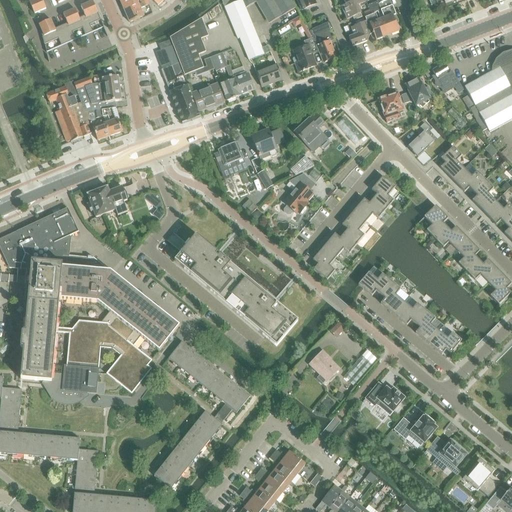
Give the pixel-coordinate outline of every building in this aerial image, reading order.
[(41,0),(27,0),(34,14),(46,9),(41,0)] [(119,0),(124,11),(138,5),(135,0),(119,0)] [(224,7),(237,39),(239,38),(248,61),(264,55),(262,49),(245,8),(258,1),(271,23),(295,9),(290,0),(241,0),(242,0),(224,7)] [(296,0),(301,11),(316,4),(314,0),(296,0)] [(365,3),(363,0),(359,0),(346,5),(341,7),(347,20),(353,18),(354,21),(361,18),(357,6),(365,3)] [(378,4),(388,1),(387,0),(369,0),(374,9),(379,7),(378,4)] [(446,9),(456,6),(453,0),(433,0),(436,8),(442,5),(443,6),(445,5),(446,9)] [(92,2),(81,7),(85,16),(79,19),(83,28),(86,35),(93,32),(90,25),(101,21),(92,2)] [(143,16),(138,5),(124,11),(129,22),(143,16)] [(384,18),(380,20),(386,35),(390,33),(391,35),(398,32),(395,23),(397,22),(391,7),(381,10),(384,18)] [(83,28),(79,19),(75,10),(63,15),(67,24),(61,27),(68,43),(75,40),(72,33),(83,28)] [(365,19),(366,21),(368,25),(367,25),(371,35),(372,40),(375,39),(375,41),(384,38),(383,36),(386,35),(380,20),(377,21),(375,15),(365,19)] [(169,39),(169,40),(183,76),(194,71),(202,68),(198,55),(205,53),(200,40),(207,37),(201,19),(169,39)] [(68,43),(61,27),(55,29),(50,20),(39,25),(44,45),(58,39),(61,46),(68,43)] [(367,36),(371,35),(367,25),(368,25),(366,21),(350,28),(352,32),(355,30),(357,34),(348,37),(352,47),(366,42),(366,40),(367,36)] [(309,32),(313,38),(315,43),(316,47),(318,51),(323,63),(336,58),(329,42),(331,41),(327,32),(331,31),(328,23),(312,30),(312,31),(309,32)] [(287,24),(277,30),(280,35),(290,29),(287,24)] [(311,54),(318,51),(316,47),(315,43),(313,38),(304,42),(305,47),(293,51),(297,63),(294,64),(297,72),(316,66),(311,54)] [(198,112),(191,95),(183,76),(169,40),(158,45),(160,51),(155,53),(162,70),(161,71),(182,125),(200,118),(198,112)] [(268,46),(262,49),(264,55),(270,53),(268,46)] [(511,51),(508,52),(505,53),(503,54),(500,55),(498,57),(496,59),(494,62),(493,64),(492,67),(492,70),(491,72),(464,87),(475,107),(469,110),(482,132),(487,129),(489,133),(511,120),(511,51)] [(210,58),(214,69),(214,70),(215,72),(221,69),(227,67),(222,54),(210,58)] [(206,67),(202,68),(194,71),(196,75),(214,69),(210,58),(204,61),(206,67)] [(435,75),(432,77),(435,82),(434,84),(436,88),(439,88),(439,89),(440,88),(444,95),(454,88),(458,94),(464,90),(461,86),(451,71),(449,72),(444,64),(432,71),(435,75)] [(261,88),(282,80),(276,66),(256,73),(261,88)] [(235,80),(234,80),(240,96),(254,90),(248,74),(245,75),(243,67),(232,71),(235,80)] [(76,91),(78,96),(81,103),(85,113),(88,113),(102,111),(116,109),(115,102),(121,101),(119,86),(121,86),(121,81),(119,82),(118,77),(102,79),(102,76),(93,77),(94,85),(92,85),(76,91)] [(240,97),(240,96),(234,80),(231,81),(229,76),(221,79),(223,84),(220,85),(226,102),(240,97)] [(89,78),(74,84),(76,91),(92,85),(89,78)] [(418,78),(405,85),(416,107),(420,104),(422,107),(428,101),(428,100),(430,99),(428,95),(431,93),(428,87),(424,89),(418,78)] [(65,88),(46,95),(49,104),(56,101),(59,111),(56,113),(65,136),(68,143),(71,141),(72,142),(90,135),(87,126),(91,125),(92,124),(88,113),(85,113),(81,103),(77,105),(74,97),(78,96),(76,91),(74,84),(73,82),(64,85),(65,88)] [(218,85),(191,95),(198,112),(224,103),(218,85)] [(379,99),(378,99),(384,117),(386,123),(399,119),(397,112),(403,110),(398,93),(387,97),(386,96),(385,97),(384,96),(379,97),(379,99)] [(413,101),(409,93),(401,96),(404,104),(413,101)] [(468,97),(462,100),(469,110),(474,106),(468,97)] [(452,108),(448,113),(458,123),(454,126),(459,131),(467,123),(452,108)] [(110,123),(105,124),(109,137),(122,133),(117,120),(119,119),(116,109),(102,111),(103,117),(108,117),(110,123)] [(102,111),(88,113),(92,124),(91,125),(93,129),(96,128),(96,120),(103,117),(102,111)] [(309,120),(305,124),(318,137),(321,134),(317,129),(324,123),(315,114),(309,120)] [(355,145),(364,137),(345,117),(336,125),(355,145)] [(405,123),(393,134),(397,139),(409,127),(405,123)] [(421,135),(408,147),(418,157),(434,142),(425,132),(429,128),(425,123),(416,131),(421,135)] [(96,128),(93,129),(97,141),(109,137),(105,124),(96,128)] [(312,152),(322,142),(318,137),(305,124),(301,127),(297,126),(294,129),(295,134),(312,152)] [(261,134),(251,138),(260,161),(270,157),(272,158),(276,157),(277,154),(275,150),(276,150),(275,147),(285,142),(281,131),(280,129),(280,130),(270,134),(268,131),(267,131),(265,130),(262,132),(261,134)] [(471,129),(466,135),(470,140),(476,135),(471,129)] [(238,161),(243,159),(237,143),(218,150),(219,153),(214,155),(220,172),(239,165),(238,161)] [(445,164),(440,169),(452,181),(464,170),(456,162),(461,156),(453,148),(441,160),(445,164)] [(350,149),(345,154),(351,160),(356,155),(350,149)] [(305,157),(295,166),(301,173),(314,167),(305,157)] [(313,170),(309,176),(317,183),(322,177),(313,170)] [(464,170),(452,181),(464,193),(469,189),(473,193),(485,181),(477,172),(471,177),(464,170)] [(266,190),(273,186),(264,171),(257,175),(266,190)] [(295,187),(282,203),(287,207),(284,210),(284,212),(287,215),(290,215),(293,212),(296,214),(297,213),(299,215),(308,205),(306,203),(313,195),(309,192),(315,185),(302,174),(288,181),(295,187)] [(373,200),(386,211),(393,202),(387,197),(395,188),(382,177),(371,191),(376,195),(373,200)] [(477,197),(472,201),(484,214),(496,203),(488,194),(493,189),(485,181),(473,193),(477,197)] [(506,183),(502,188),(506,192),(510,187),(506,183)] [(107,188),(96,192),(104,215),(116,211),(118,216),(127,213),(123,203),(126,201),(121,188),(108,192),(107,188)] [(96,192),(86,195),(89,203),(87,204),(90,213),(93,212),(95,219),(104,215),(96,192)] [(143,199),(157,210),(152,216),(159,221),(164,216),(164,214),(160,211),(163,207),(159,196),(150,194),(146,195),(143,199)] [(249,200),(240,209),(249,217),(257,208),(249,200)] [(353,213),(365,223),(372,215),(378,220),(386,211),(373,200),(369,204),(364,200),(353,213)] [(496,203),(484,214),(495,226),(500,221),(505,226),(511,219),(511,208),(508,205),(503,210),(496,203)] [(424,218),(437,239),(447,228),(443,224),(448,219),(435,207),(424,218)] [(111,273),(94,259),(69,257),(71,240),(69,237),(78,233),(68,209),(0,240),(0,249),(9,269),(18,270),(17,276),(17,277),(17,283),(16,284),(29,285),(25,332),(23,332),(22,333),(20,347),(21,349),(23,349),(20,380),(48,383),(47,385),(47,390),(47,393),(51,401),(58,405),(65,407),(73,406),(77,405),(80,404),(84,401),(88,398),(89,395),(96,395),(100,348),(112,349),(121,356),(106,375),(131,395),(151,370),(147,367),(152,362),(133,347),(140,338),(159,353),(179,327),(147,302),(142,298),(111,273)] [(255,212),(251,217),(256,222),(260,217),(260,216),(256,213),(255,212)] [(358,232),(365,223),(353,213),(342,226),(347,230),(343,235),(356,245),(364,236),(358,232)] [(447,228),(437,239),(443,248),(448,243),(456,251),(468,240),(456,228),(451,232),(447,228)] [(354,249),(356,245),(343,235),(340,239),(334,235),(323,248),(324,249),(336,258),(343,250),(349,255),(354,249)] [(195,236),(174,261),(276,347),(297,322),(195,236)] [(458,264),(467,273),(468,272),(479,261),(474,257),(479,252),(468,240),(456,251),(463,259),(458,264)] [(329,267),(336,258),(324,249),(313,262),(318,266),(315,270),(327,281),(327,280),(330,277),(334,272),(329,267)] [(481,275),(489,283),(500,273),(488,261),(484,266),(479,261),(468,272),(476,280),(481,275)] [(376,292),(380,295),(389,284),(368,273),(358,286),(371,297),(376,292)] [(500,273),(488,284),(495,292),(490,297),(498,306),(511,294),(506,289),(511,285),(500,273)] [(389,284),(380,295),(385,299),(380,304),(393,315),(404,303),(395,296),(400,290),(389,284)] [(404,303),(393,315),(406,326),(411,321),(415,325),(426,312),(417,304),(412,310),(404,303)] [(426,312),(415,325),(419,328),(415,334),(428,345),(439,332),(430,325),(435,319),(426,312)] [(336,339),(344,330),(338,324),(329,332),(336,339)] [(439,332),(428,345),(441,356),(446,350),(450,354),(461,341),(452,333),(447,339),(439,332)] [(236,414),(250,397),(182,343),(168,359),(225,405),(218,413),(225,419),(232,411),(236,414)] [(352,363),(354,365),(343,378),(352,386),(376,358),(367,350),(361,356),(360,355),(352,363)] [(309,365),(319,375),(317,378),(322,384),(325,381),(326,382),(339,370),(330,361),(331,360),(322,351),(309,365)] [(0,428),(18,430),(21,390),(2,389),(3,378),(0,377),(0,399),(0,401),(0,428)] [(393,412),(394,413),(399,407),(398,406),(404,399),(403,398),(404,397),(397,391),(396,392),(393,390),(391,393),(386,389),(385,390),(378,384),(365,399),(374,407),(376,405),(389,416),(393,412)] [(338,393),(335,399),(341,402),(344,395),(338,393)] [(351,417),(356,422),(361,416),(355,411),(351,417)] [(215,435),(222,426),(205,412),(154,476),(170,490),(213,436),(215,435)] [(414,429),(403,420),(394,431),(405,440),(408,437),(420,447),(424,443),(436,429),(432,426),(433,425),(432,424),(434,422),(427,417),(426,419),(425,417),(424,419),(423,418),(418,424),(418,423),(414,428),(414,429)] [(94,492),(98,452),(79,450),(80,440),(0,432),(0,454),(77,461),(74,490),(94,492)] [(427,451),(452,472),(466,455),(450,442),(446,446),(437,438),(427,451)] [(276,451),(273,455),(297,475),(305,465),(289,452),(285,458),(276,451)] [(278,466),(274,471),(290,484),(291,483),(297,475),(273,455),(269,459),(278,466)] [(351,459),(346,465),(351,469),(356,463),(351,459)] [(478,462),(467,475),(473,481),(470,484),(487,498),(497,486),(488,478),(491,475),(484,469),(485,468),(478,462)] [(261,470),(258,474),(282,493),(289,485),(290,484),(274,471),(270,476),(261,470)] [(372,485),(376,480),(377,479),(370,473),(369,474),(365,479),(372,485)] [(276,502),(282,493),(258,474),(254,478),(263,485),(259,490),(275,503),(276,502)] [(320,511),(325,506),(329,509),(342,493),(341,492),(334,486),(315,510),(318,511),(320,511)] [(267,511),(274,504),(275,503),(259,490),(255,495),(246,488),(243,493),(267,511)] [(511,511),(511,489),(507,493),(500,488),(486,505),(493,511),(498,505),(505,511),(511,511)] [(267,511),(243,493),(239,497),(248,504),(244,509),(247,511),(267,511)] [(332,511),(338,511),(349,499),(343,494),(342,493),(329,509),(333,511),(332,511)] [(154,511),(155,502),(74,494),(72,511),(154,511)] [(351,511),(357,505),(349,499),(338,511),(351,511)]
